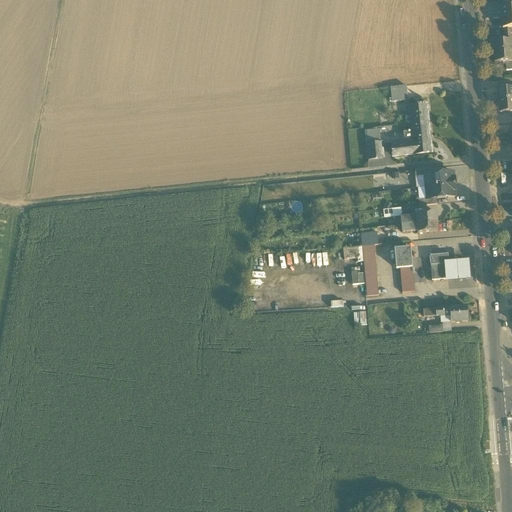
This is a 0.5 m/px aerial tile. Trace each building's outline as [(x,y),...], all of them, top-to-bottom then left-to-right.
[(501,9),(502,19),(511,18),(511,7),(509,8),(501,9)] [(503,30),(510,29),(511,29),(511,18),(502,19),(502,26),(500,26),(500,30),(502,29),(503,30)] [(493,44),(493,54),(511,52),(511,49),(511,42),(504,43),(493,44)] [(494,65),(505,64),(511,63),(511,52),(493,54),(494,65)] [(390,89),(392,103),(408,101),(406,87),(390,89)] [(498,103),(511,101),(511,89),(497,91),(498,103)] [(511,113),(511,101),(498,103),(499,115),(511,113)] [(408,108),(410,126),(428,124),(426,106),(408,108)] [(432,154),(428,124),(410,126),(411,132),(403,133),(404,141),(404,144),(392,145),(393,153),(391,153),(391,156),(393,156),(393,158),(412,155),(412,156),(432,154)] [(367,145),(369,160),(383,159),(382,144),(367,145)] [(414,171),(415,178),(425,177),(425,176),(434,176),(434,175),(433,169),(414,171)] [(511,183),(511,181),(511,173),(500,174),(500,184),(511,183)] [(453,174),(444,174),(434,176),(425,176),(425,177),(426,188),(455,185),(454,181),(453,180),(453,174)] [(425,177),(415,178),(416,189),(417,189),(426,188),(425,177)] [(456,190),(455,185),(426,188),(427,200),(436,199),(446,198),(455,198),(454,192),(456,190)] [(417,189),(418,201),(427,200),(426,188),(417,189)] [(418,201),(419,207),(437,206),(436,200),(436,199),(427,200),(418,201)] [(384,211),(385,219),(401,217),(400,209),(384,211)] [(401,219),(401,226),(437,223),(436,214),(416,216),(416,218),(401,219)] [(438,232),(437,223),(401,226),(402,233),(417,232),(417,234),(438,232)] [(361,235),(362,247),(378,246),(377,233),(361,235)] [(378,296),(374,247),(362,248),(363,263),(367,297),(378,296)] [(362,248),(343,249),(344,261),(356,260),(356,264),(363,263),(362,248)] [(394,251),(396,270),(400,269),(412,268),(410,249),(398,250),(394,251)] [(430,257),(432,282),(446,281),(446,280),(448,280),(447,266),(448,265),(448,256),(430,257)] [(469,261),(443,263),(445,284),(471,282),(469,261)] [(400,269),(402,294),(414,293),(412,268),(400,269)] [(357,272),(351,273),(352,286),(364,285),(363,274),(357,274),(357,272)] [(451,323),(451,324),(468,322),(466,307),(450,309),(423,311),(424,318),(436,317),(436,318),(440,318),(450,317),(451,323)] [(367,326),(366,313),(353,314),(354,326),(360,325),(360,327),(367,326)] [(451,332),(451,324),(451,323),(442,324),(443,333),(451,332)] [(429,327),(429,334),(442,333),(441,326),(429,327)]
